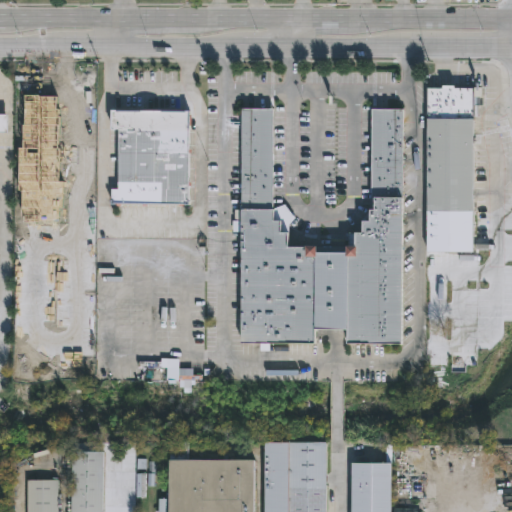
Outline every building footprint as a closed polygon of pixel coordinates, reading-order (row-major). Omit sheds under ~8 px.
[(473,212),(426,212),(427,87),(473,88),(473,212)] [(402,110),(402,345),(346,345),(346,330),(314,330),(314,344),(240,344),(241,108),(273,108),(273,221),(280,221),(280,233),(287,233),(287,247),(316,247),(316,253),(345,253),(345,246),(354,246),(354,233),(361,233),(361,221),(369,221),(369,209),(371,209),(371,109),(402,110)] [(187,130),(187,200),(188,200),(188,206),(183,206),(183,204),(113,203),(113,205),(109,205),(110,189),(117,189),(117,129),(109,129),(109,110),(189,110),(188,130),(187,130)] [(0,164),(0,184),(10,185),(10,164),(0,164)] [(186,444),(187,461),(253,461),(253,511),(157,511),(157,500),(167,500),(168,443),(186,444)] [(326,443),(326,511),(288,511),(288,443),(326,443)] [(70,511),(70,452),(102,453),(101,511),(70,511)] [(57,511),(26,511),(26,481),(57,481),(57,511)]
